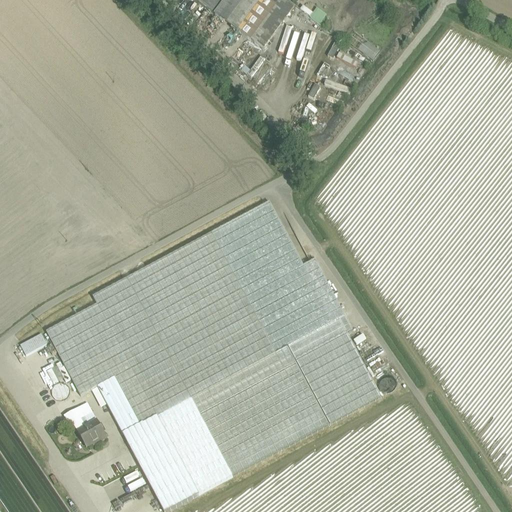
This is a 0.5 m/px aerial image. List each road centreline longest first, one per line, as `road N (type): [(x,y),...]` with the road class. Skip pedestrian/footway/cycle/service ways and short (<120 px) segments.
road 1 (unclassified): [(276,182),(496,511)]
road 2 (unclassified): [(0,342),(45,307),(276,182)]
road 3 (unclassified): [(276,182),(327,154),(448,0)]
road 4 (unclassified): [(0,365),(88,511)]
